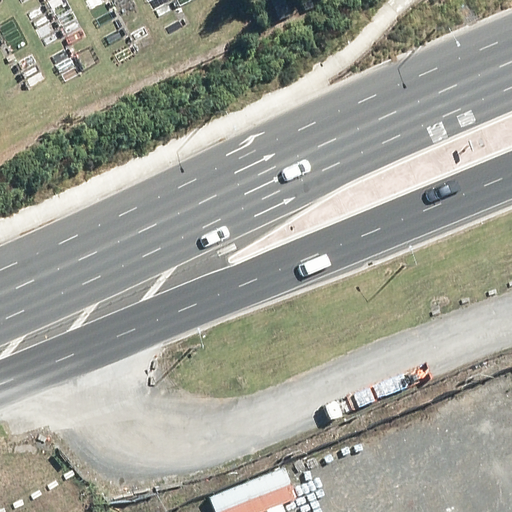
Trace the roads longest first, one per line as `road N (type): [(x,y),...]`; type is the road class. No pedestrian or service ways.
road 1 (trunk): [(0,284),(511,64)]
road 2 (trunk): [(511,166),(0,370)]
